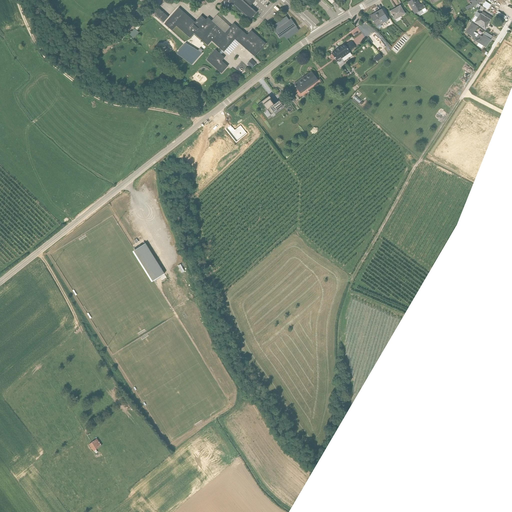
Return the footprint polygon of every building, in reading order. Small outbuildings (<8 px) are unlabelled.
[(224,1),(222,3),(227,8),(229,6),(230,6),(231,4),(249,20),(256,13),(249,7),(255,0),(267,0),(223,0),(223,1),(224,1)] [(412,0),(408,2),(415,14),(425,8),(423,3),(419,5),(416,0),(412,0)] [(472,3),(465,7),(466,10),(473,6),(484,1),(483,0),(477,0),(476,1),(475,0),(469,0),(471,2),(472,3)] [(400,6),(390,12),(396,22),(400,20),(400,19),(401,18),(401,17),(404,15),(400,6)] [(155,11),(155,16),(163,23),(168,17),(158,8),(155,11)] [(178,8),(164,24),(171,31),(176,26),(189,38),(194,34),(207,46),(211,41),(221,50),(219,53),(215,50),(206,60),(221,73),(227,66),(221,61),(224,58),(221,55),(224,51),(229,55),(239,43),(254,57),(266,44),(251,31),(247,35),(233,23),(230,27),(216,15),(211,21),(207,17),(205,20),(201,15),(195,22),(178,8)] [(306,8),(302,13),(316,26),(320,21),(306,8)] [(132,10),(128,13),(134,21),(138,18),(132,10)] [(377,14),(371,17),(376,27),(377,27),(377,28),(381,26),(380,25),(388,21),(381,10),(376,13),(377,14)] [(488,20),(490,21),(492,18),(482,12),(481,14),(480,13),(479,14),(477,12),(471,21),(482,27),(482,28),(483,28),(485,29),(487,25),(485,24),(488,20)] [(129,16),(117,27),(121,32),(133,21),(129,16)] [(292,30),(294,33),(298,31),(296,27),(290,19),(288,20),(286,16),(273,26),(276,29),(274,31),(275,30),(277,29),(274,25),(285,17),(288,21),(290,20),(295,27),(292,30)] [(277,29),(275,30),(281,38),(284,35),(287,39),(294,33),(292,30),(295,27),(290,20),(288,21),(285,17),(274,25),(277,29)] [(490,40),(483,35),(482,37),(476,33),(474,32),(478,27),(469,21),(464,29),(467,30),(465,32),(472,37),(471,39),(478,43),(483,46),(485,47),(490,40)] [(353,36),(361,32),(358,27),(350,32),(353,36)] [(137,31),(134,29),(129,35),(133,38),(138,32),(137,31)] [(336,50),(331,54),(337,62),(338,62),(339,63),(341,61),(342,59),(344,63),(352,57),(350,53),(349,51),(355,47),(351,42),(345,46),(344,44),(339,48),(339,47),(335,50),(336,50)] [(185,43),(176,54),(191,66),(202,53),(185,43)] [(251,60),(247,64),(251,68),(255,64),(251,60)] [(301,79),(294,84),(295,86),(294,86),(300,94),(318,82),(312,73),(302,80),(301,79)] [(271,102),(268,97),(261,102),(270,115),(282,106),(279,101),(273,105),(271,102)] [(145,244),(132,252),(151,282),(164,274),(145,244)] [(183,264),(178,266),(181,273),(184,272),(183,270),(186,269),(183,264)] [(122,392),(119,394),(128,406),(131,404),(122,392)] [(97,439),(88,445),(93,451),(94,451),(96,453),(97,452),(96,450),(101,446),(97,439)]
